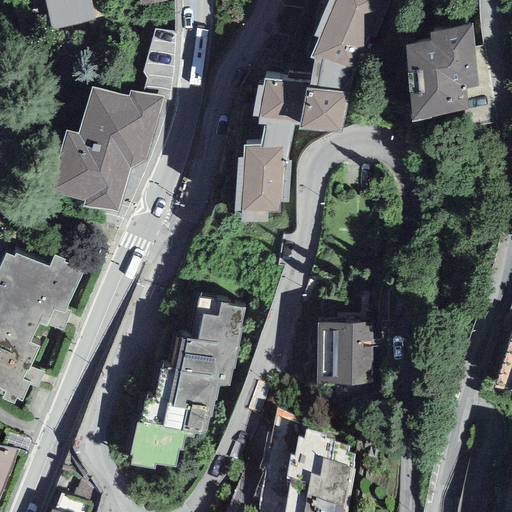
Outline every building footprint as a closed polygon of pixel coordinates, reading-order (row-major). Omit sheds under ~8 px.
[(91,0),(46,0),(51,24),(94,15),(91,0)] [(329,0),(311,42),(306,74),(298,116),(343,127),(349,83),(384,0),(329,0)] [(429,29),(405,31),(411,108),(467,104),(465,83),(478,82),(472,18),(428,21),(429,29)] [(263,66),(262,72),(258,71),(251,103),(258,104),(256,112),(263,114),(259,132),(243,130),(242,143),(237,143),(233,200),(241,200),(240,212),(267,214),(268,204),(279,204),(280,195),(288,195),(290,152),(287,152),(294,116),(298,116),(306,74),(263,66)] [(129,86),(93,76),(79,123),(66,119),(50,180),(85,190),(83,198),(118,209),(131,166),(146,157),(165,92),(141,83),(131,80),(129,86)] [(0,178),(8,182),(30,131),(0,118),(0,178)] [(0,379),(9,384),(6,390),(12,392),(14,388),(20,390),(27,375),(35,379),(39,369),(24,363),(34,341),(25,337),(37,311),(62,323),(69,309),(65,307),(84,264),(65,255),(66,252),(54,247),(48,259),(14,244),(13,247),(6,244),(0,255),(0,379)] [(173,326),(167,357),(159,355),(152,391),(142,389),(129,456),(173,465),(181,423),(207,428),(217,382),(230,385),(247,299),(192,288),(184,328),(173,326)] [(376,312),(375,337),(386,337),(386,312),(376,312)] [(373,317),(316,316),(315,382),(372,383),(373,317)] [(294,438),(281,511),(350,511),(361,447),(294,438)] [(0,441),(0,486),(15,448),(0,441)]
